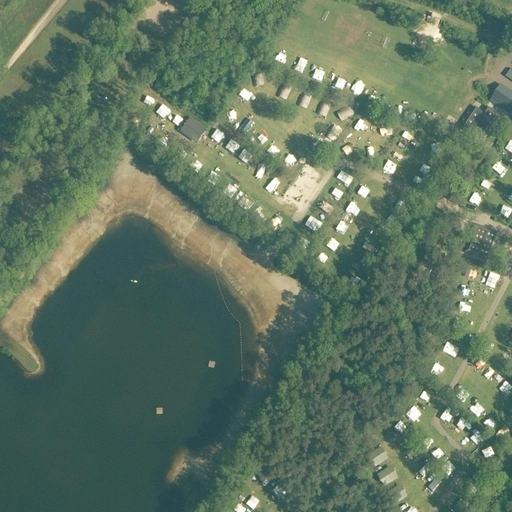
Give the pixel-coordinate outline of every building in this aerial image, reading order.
[(490,101),(511,116),(511,115),(511,94),(500,86),(490,101)] [(501,117),(487,108),(470,133),(484,142),(501,117)] [(187,123),(176,138),(193,150),(204,135),(187,123)] [(488,262),(498,235),(475,227),(465,254),(488,262)] [(437,253),(435,260),(444,262),(446,256),(437,253)] [(432,270),(429,276),(437,281),(440,274),(432,270)] [(424,284),(421,290),(429,295),(432,288),(424,284)] [(368,457),(376,469),(390,458),(382,447),(368,457)] [(377,475),(385,487),(400,479),(392,466),(377,475)] [(389,491),(395,504),(409,498),(403,485),(389,491)]
